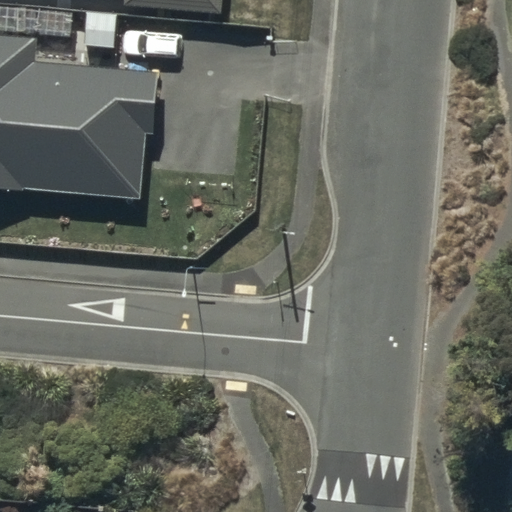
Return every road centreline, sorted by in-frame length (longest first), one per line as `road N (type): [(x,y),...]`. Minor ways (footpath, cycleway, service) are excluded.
road 1 (residential): [(0,318),(371,351)]
road 2 (residential): [(403,0),(371,351)]
road 3 (residential): [(371,351),(354,511)]
